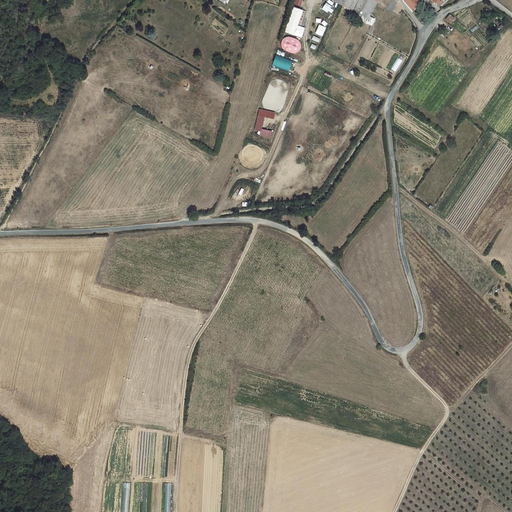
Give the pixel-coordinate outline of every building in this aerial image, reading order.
[(375,0),(379,2),(379,0),(336,0),(336,2),(359,14),(366,0),(375,0)] [(379,2),(375,0),(366,0),(359,14),(370,20),(380,2),(379,2)] [(413,11),(418,0),(417,0),(404,0),(405,2),(413,11)] [(330,13),(333,7),(326,3),(322,9),(330,13)] [(303,10),(292,7),(284,32),(295,36),(303,10)] [(288,71),(293,61),(276,54),(272,65),(288,71)] [(397,68),(403,58),(399,56),(393,66),(397,68)] [(274,118),(275,113),(260,110),(256,130),(261,131),(261,135),(271,137),(272,131),(262,129),(265,116),(274,118)] [(128,511),(129,483),(123,483),(121,511),(128,511)]
